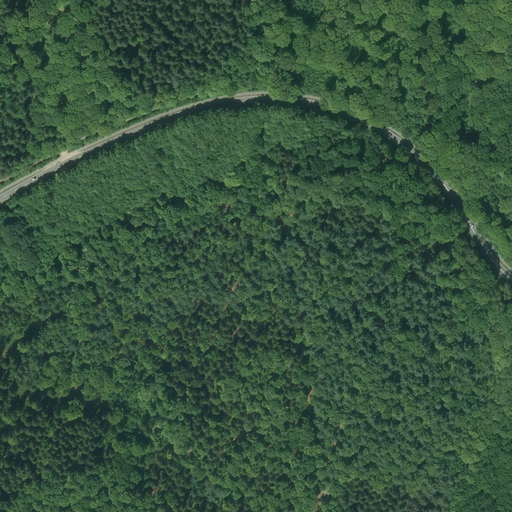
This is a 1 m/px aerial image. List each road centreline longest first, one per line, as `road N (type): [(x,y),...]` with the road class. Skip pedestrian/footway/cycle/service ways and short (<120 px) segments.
road 1 (secondary): [(0,199),(113,141),(199,109),(300,101),(362,120),(407,148),(511,279)]
road 2 (track): [(2,180),(78,135),(178,98),(272,76),(294,0)]
road 3 (track): [(284,218),(306,325),(321,511)]
